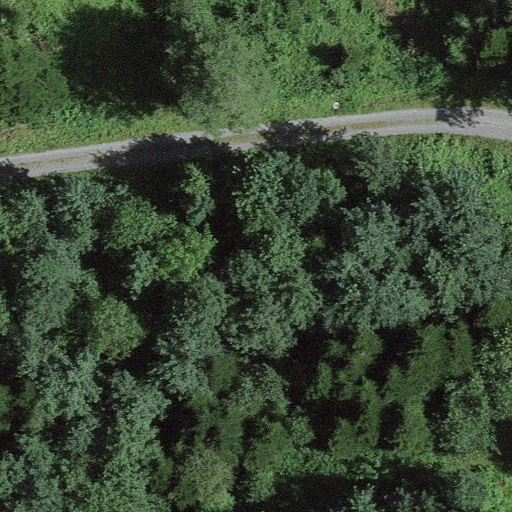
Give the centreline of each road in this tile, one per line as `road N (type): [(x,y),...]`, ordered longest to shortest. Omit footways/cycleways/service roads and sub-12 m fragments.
road 1 (track): [(0,172),(437,120),(511,128)]
road 2 (track): [(511,461),(476,460),(313,511)]
